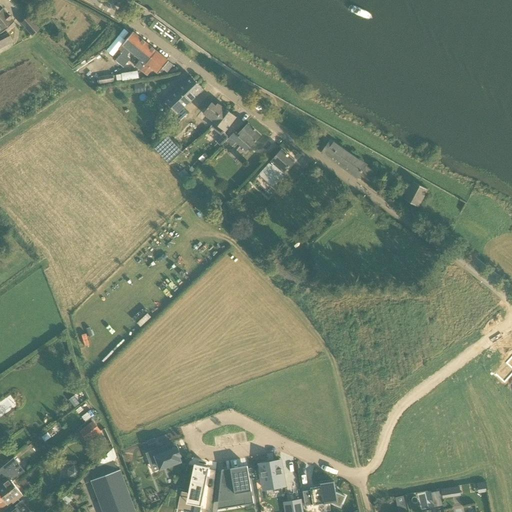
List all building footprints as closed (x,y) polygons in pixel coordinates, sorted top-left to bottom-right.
[(0,10),(0,33),(5,30),(14,22),(2,8),(0,10)] [(20,23),(32,36),(39,29),(28,16),(20,23)] [(173,65),(169,61),(133,32),(121,47),(125,50),(122,53),(116,61),(124,67),(131,59),(127,56),(131,52),(141,60),(135,66),(148,76),(153,70),(158,74),(163,69),(167,72),(173,65)] [(0,48),(12,42),(8,33),(0,37),(0,48)] [(115,82),(114,82),(119,81),(122,80),(122,81),(139,78),(138,72),(121,74),(122,74),(118,75),(114,76),(113,75),(97,78),(99,85),(115,82)] [(191,78),(165,102),(166,103),(175,112),(177,114),(203,89),(192,77),(191,78)] [(211,127),(225,109),(218,104),(216,106),(212,103),(203,114),(205,115),(201,120),(211,127)] [(229,138),(224,133),(236,117),(225,109),(211,127),(222,135),(216,141),(220,146),(227,140),(229,138)] [(233,146),(236,143),(243,149),(242,149),(243,150),(244,150),(246,152),(262,136),(248,123),(238,135),(236,133),(237,133),(236,132),(236,133),(235,132),(229,138),(227,140),(233,146)] [(167,135),(153,147),(169,164),(182,152),(167,135)] [(366,179),(371,183),(378,174),(366,166),(367,165),(325,136),(316,149),(322,153),(358,178),(361,174),(366,178),(366,179)] [(271,157),(272,156),(279,148),(280,148),(274,143),(266,153),(271,157)] [(270,163),(259,175),(274,188),(285,176),(282,174),(295,161),(282,149),(281,150),(274,157),(271,161),(274,164),(273,166),(270,163)] [(428,190),(414,182),(404,199),(418,207),(428,190)] [(233,226),(238,221),(233,215),(228,220),(233,226)] [(293,289),(304,277),(282,255),(270,266),(293,289)] [(466,389),(453,399),(459,407),(460,406),(467,415),(474,410),(479,417),(489,409),(499,421),(510,412),(489,384),(477,393),(474,389),(469,394),(466,389)] [(88,442),(102,432),(93,421),(80,432),(88,442)] [(39,449),(46,444),(42,439),(35,444),(39,449)] [(97,469),(92,471),(95,479),(92,480),(103,511),(136,511),(120,470),(117,471),(114,462),(117,457),(114,448),(96,465),(97,469)] [(161,454),(159,449),(146,453),(150,464),(157,461),(160,469),(181,462),(179,457),(181,456),(178,448),(161,454)] [(3,483),(0,485),(0,494),(10,506),(23,495),(14,484),(12,482),(19,477),(14,471),(20,465),(15,459),(14,458),(9,462),(1,469),(0,469),(0,478),(3,483)] [(281,462),(262,465),(265,489),(285,486),(281,462)] [(194,466),(190,485),(205,488),(207,478),(209,473),(209,469),(210,467),(195,464),(194,466)] [(81,477),(81,469),(74,466),(68,470),(68,477),(75,481),(81,477)] [(248,466),(222,471),(217,510),(253,503),(248,466)] [(25,490),(30,486),(25,479),(20,484),(25,490)] [(303,492),(306,506),(313,505),(314,506),(331,503),(340,508),(346,497),(336,492),(334,482),(321,484),(322,487),(311,488),(311,490),(303,492)] [(442,487),(442,496),(461,496),(460,486),(442,487)] [(0,511),(2,511),(10,506),(0,494),(0,511)] [(66,505),(62,500),(58,503),(62,509),(63,510),(67,506),(66,505)] [(301,511),(300,501),(287,503),(288,511),(301,511)] [(57,511),(58,511),(62,509),(58,503),(53,507),(57,511)]
